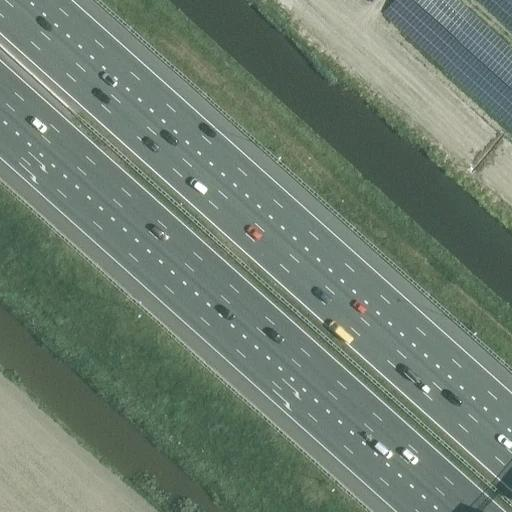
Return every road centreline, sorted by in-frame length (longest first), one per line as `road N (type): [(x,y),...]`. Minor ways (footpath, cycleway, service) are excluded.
road 1 (motorway): [(511,449),(8,0)]
road 2 (motorway): [(0,104),(455,511)]
